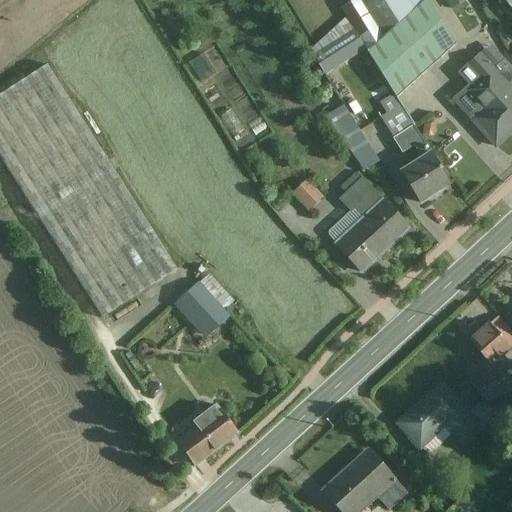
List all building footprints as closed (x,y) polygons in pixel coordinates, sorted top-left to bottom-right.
[(453,66),(406,0),(359,0),(364,6),(356,11),(364,22),(322,51),(331,64),(365,40),(405,99),(453,66)] [(480,0),(460,0),(467,12),(483,3),(480,0)] [(231,48),(204,62),(227,107),(254,93),(231,48)] [(496,147),(511,131),(511,87),(479,52),(464,66),(476,79),(463,91),(482,112),(472,121),(496,147)] [(0,109),(0,164),(100,321),(179,271),(53,76),(0,109)] [(339,120),(354,139),(372,126),(357,106),(339,120)] [(248,110),(234,117),(248,149),(262,142),(248,110)] [(417,204),(448,184),(428,153),(397,173),(417,204)] [(360,275),(408,229),(361,179),(338,201),(348,211),(323,236),(360,275)] [(322,216),(339,202),(324,184),(307,198),(322,216)] [(202,287),(181,308),(211,338),(232,317),(202,287)] [(489,368),(509,350),(485,323),(465,341),(489,368)] [(462,447),(483,428),(439,381),(393,424),(420,453),(445,429),(462,447)] [(188,471),(236,434),(216,408),(168,445),(188,471)] [(337,511),(359,511),(395,480),(367,449),(320,492),(337,511)] [(483,511),(462,493),(446,511),(483,511)]
